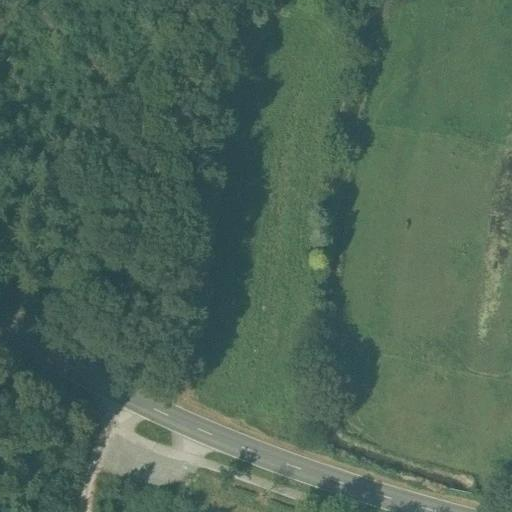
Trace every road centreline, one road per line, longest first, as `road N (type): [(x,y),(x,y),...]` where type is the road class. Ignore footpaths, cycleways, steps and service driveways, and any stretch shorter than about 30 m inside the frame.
road 1 (residential): [(260,0),(239,38),(208,169),(174,419)]
road 2 (tertiary): [(432,511),(290,469),(174,419)]
road 3 (tertiary): [(174,419),(0,327)]
